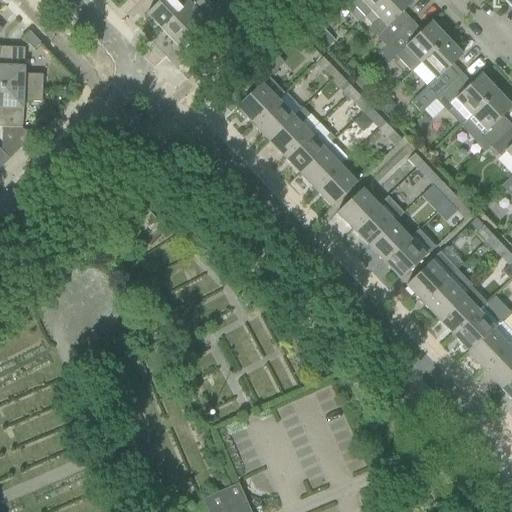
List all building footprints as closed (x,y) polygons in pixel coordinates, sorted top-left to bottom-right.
[(161,0),(146,15),(161,31),(189,5),(194,0),(161,0)] [(194,0),(189,5),(161,31),(177,48),(197,29),(205,38),(234,10),(225,1),(217,8),(211,8),(203,0),(194,0)] [(370,12),(382,0),(339,0),(344,6),(351,13),(355,9),(363,18),(370,12)] [(382,0),(370,12),(378,20),(368,30),(385,48),(409,25),(399,16),(412,4),(408,0),(382,0)] [(511,0),(502,0),(510,9),(511,6),(511,0)] [(385,48),(377,56),(387,66),(392,61),(395,64),(398,61),(410,73),(419,64),(420,64),(446,40),(430,23),(418,35),(409,25),(385,48)] [(40,44),(30,33),(23,40),(33,50),(40,44)] [(330,38),(321,47),(325,51),(334,42),(330,38)] [(435,80),(410,104),(420,114),(423,112),(434,100),(439,96),(458,78),(449,68),(452,65),(462,56),(446,40),(420,64),(435,80)] [(24,49),(3,48),(1,88),(41,89),(42,76),(23,75),(24,49)] [(274,54),(265,64),(274,73),(283,64),(274,54)] [(338,75),(329,66),(322,59),(316,65),(331,81),(338,75)] [(244,100),(235,108),(251,125),(276,102),(261,86),(274,73),(265,64),(235,91),(244,100)] [(338,75),(331,81),(347,98),(353,92),(338,75)] [(458,78),(439,96),(434,100),(458,125),(460,123),(461,125),(496,92),(480,75),(467,87),(458,78)] [(41,89),(1,88),(0,125),(0,128),(21,129),(22,103),(41,103),(41,89)] [(353,92),(347,98),(363,114),(369,108),(353,92)] [(496,92),(461,125),(462,126),(460,128),(484,153),(489,148),(508,130),(499,120),(511,108),(496,92)] [(386,98),(377,107),(386,116),(395,107),(386,98)] [(292,118),(276,102),(251,125),(267,142),(292,118)] [(369,108),(363,114),(378,131),(385,125),(369,108)] [(292,118),(267,142),(283,158),(318,125),(309,116),(309,117),(301,109),(292,118)] [(362,115),(352,124),(361,134),(371,124),(362,115)] [(328,135),(318,125),(283,158),(299,175),(331,144),(325,138),(328,135)] [(401,142),(385,125),(378,131),(394,148),(401,142)] [(511,134),(508,130),(489,148),(499,158),(504,153),(511,161),(511,134)] [(30,139),(25,133),(17,141),(23,146),(30,139)] [(347,161),(331,144),(299,175),(314,191),(339,168),(347,161)] [(416,170),(422,164),(414,155),(407,161),(416,170)] [(422,164),(416,170),(432,187),(438,181),(422,164)] [(355,185),(339,168),(314,191),(331,208),(355,185)] [(454,197),(438,181),(432,187),(447,203),(454,197)] [(142,197),(149,190),(143,183),(135,190),(142,197)] [(352,231),(377,207),(361,190),(336,214),(352,231)] [(462,206),(454,197),(447,203),(464,220),(470,214),(462,206)] [(386,198),(377,207),(352,231),(368,247),(393,224),(402,215),(386,198)] [(162,219),(163,219),(170,212),(160,202),(153,209),(162,219)] [(136,217),(149,231),(158,223),(145,209),(136,217)] [(393,224),(368,247),(383,264),(418,231),(417,231),(408,240),(393,224)] [(485,243),(491,237),(482,228),(476,234),(485,243)] [(434,249),(418,231),(383,264),(400,281),(424,257),(425,258),(434,249)] [(491,237),(485,243),(501,259),(507,253),(500,246),(491,237)] [(429,262),(430,263),(405,286),(421,303),(455,271),(439,253),(429,262)] [(511,258),(507,253),(501,259),(511,271),(511,258)] [(471,288),(455,271),(421,303),(437,320),(471,288)] [(471,288),(437,320),(453,336),(485,305),(470,289),(471,288)] [(453,336),(468,353),(491,331),(492,331),(500,323),(501,322),(485,305),(453,336)] [(468,353),(466,354),(482,371),(507,347),(506,346),(511,340),(511,334),(500,323),(492,331),(491,331),(468,353)] [(511,374),(511,352),(507,347),(482,371),(498,388),(511,374)] [(511,374),(498,388),(511,402),(511,374)] [(219,511),(244,501),(237,486),(203,501),(207,511),(219,511)]
